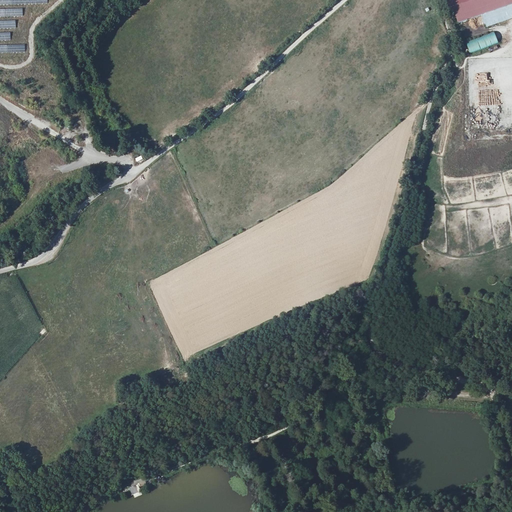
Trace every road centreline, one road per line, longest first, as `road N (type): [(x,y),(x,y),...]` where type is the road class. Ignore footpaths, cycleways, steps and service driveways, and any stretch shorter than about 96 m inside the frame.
road 1 (track): [(439,0),(451,35),(371,334),(381,353),(491,390)]
road 2 (track): [(174,143),(233,102),(346,0)]
road 3 (residential): [(0,271),(48,256),(71,217),(174,143)]
